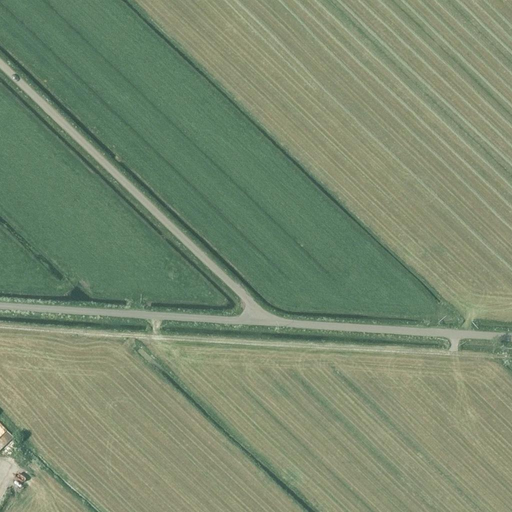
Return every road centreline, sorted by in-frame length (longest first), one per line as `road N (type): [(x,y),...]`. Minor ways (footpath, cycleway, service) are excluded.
road 1 (unclassified): [(270,322),(0,65)]
road 2 (unclassified): [(270,322),(0,307)]
road 3 (unclassified): [(511,335),(270,322)]
